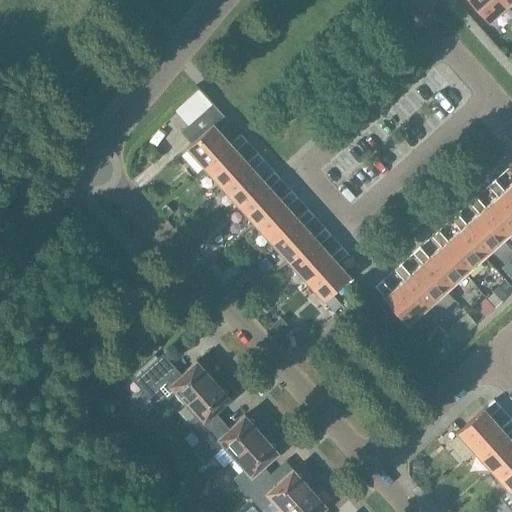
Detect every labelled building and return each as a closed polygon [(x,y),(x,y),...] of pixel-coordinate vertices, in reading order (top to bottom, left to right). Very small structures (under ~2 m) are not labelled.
[(504,0),(469,0),(490,23),(509,5),(504,0)] [(230,144),(219,132),(229,122),(212,103),(180,132),(191,144),(186,149),(204,168),(230,144)] [(247,163),(236,150),(246,141),(241,135),(230,144),(204,168),(220,187),(247,163)] [(264,182),(264,181),(253,169),(263,160),(257,153),(247,163),(220,187),(237,206),(264,182)] [(281,200),(270,188),(280,179),(274,172),(264,181),(264,182),(237,206),(254,225),(281,200)] [(488,186),(497,197),(498,197),(511,212),(511,183),(504,191),(495,181),(488,186)] [(298,219),(286,207),(297,197),(291,191),(281,200),(254,225),(271,243),(298,219)] [(511,212),(498,197),(497,197),(485,208),(476,197),(469,203),(479,214),(479,213),(503,240),(511,232),(511,212)] [(298,219),(271,243),(288,262),(315,238),(314,238),(303,225),(314,216),(308,210),(298,219)] [(457,214),(451,220),(460,230),(484,257),(503,240),(479,213),(479,214),(466,225),(457,214)] [(183,221),(174,229),(191,248),(200,240),(183,221)] [(315,238),(288,262),(305,281),(331,257),(320,244),(330,235),(325,229),(314,238),(315,238)] [(441,247),(465,274),(484,257),(460,230),(447,241),(438,231),(432,237),(441,247)] [(511,235),(410,325),(419,335),(511,253),(511,235)] [(342,247),(331,257),(305,281),(322,300),(350,275),(349,274),(348,275),(337,263),(347,254),(342,247)] [(441,247),(429,258),(420,248),(413,253),(422,264),(423,264),(446,291),(465,274),(441,247)] [(238,259),(217,278),(224,286),(244,267),(238,259)] [(423,264),(422,264),(410,275),(401,265),(394,270),(404,281),(404,280),(428,307),(446,291),(423,264)] [(404,280),(404,281),(391,292),(382,281),(376,287),(384,296),(383,297),(408,325),(428,307),(404,280)] [(176,392),(186,404),(213,380),(196,361),(182,374),(161,351),(139,371),(165,401),(176,392)] [(213,380),(186,404),(196,415),(185,425),(199,441),(218,424),(211,416),(230,399),(213,380)] [(489,416),(500,407),(494,400),(484,409),(457,433),(474,453),(501,429),(489,416)] [(234,458),(261,434),(244,415),(225,432),(218,424),(199,441),(192,447),(201,457),(208,450),(214,457),(224,447),(234,458)] [(511,452),(511,441),(506,435),(511,429),(511,420),(511,419),(501,429),(474,453),(491,472),(511,452)] [(247,495),(266,478),(259,469),(278,453),(261,434),(234,458),(244,469),(234,479),(240,486),(236,489),(244,498),(247,495)] [(511,486),(511,452),(491,472),(508,490),(511,486)] [(282,511),(309,488),(293,469),(274,486),(266,478),(247,495),(261,510),(272,500),(282,511)] [(319,511),(326,507),(309,488),(282,511),(319,511)]
